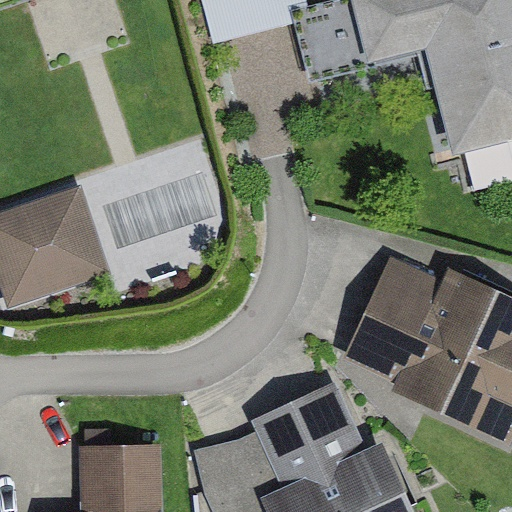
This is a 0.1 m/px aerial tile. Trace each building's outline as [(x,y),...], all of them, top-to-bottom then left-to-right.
[(301,28),(298,14),(294,0),(204,0),(216,48),(301,28)] [(511,0),(361,0),(358,1),(375,72),(428,59),(454,166),(511,152),(511,0)] [(315,88),(375,72),(358,1),(298,14),(301,28),(315,88)] [(83,187),(0,213),(0,284),(8,309),(112,276),(83,187)] [(445,280),(392,257),(345,359),(396,382),(392,390),(511,444),(511,293),(452,266),(445,280)] [(368,447),(337,381),(253,421),(259,433),(283,486),(261,497),(267,511),(418,511),(384,439),(368,447)] [(213,511),(267,511),(261,497),(283,486),(259,433),(195,451),(206,496),(213,511)] [(164,511),(162,443),(82,445),(84,511),(70,511),(164,511)]
